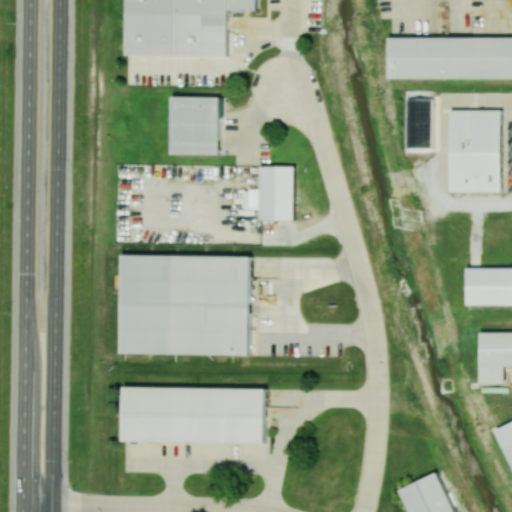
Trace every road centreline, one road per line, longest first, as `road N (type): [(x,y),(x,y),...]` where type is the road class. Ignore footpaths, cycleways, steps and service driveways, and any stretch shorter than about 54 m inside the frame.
road 1 (primary): [(52,511),(60,0)]
road 2 (primary): [(30,0),(22,511)]
road 3 (residential): [(364,511),(379,410),(366,287),(323,143),(310,114),(282,86)]
road 4 (residential): [(263,511),(23,506)]
